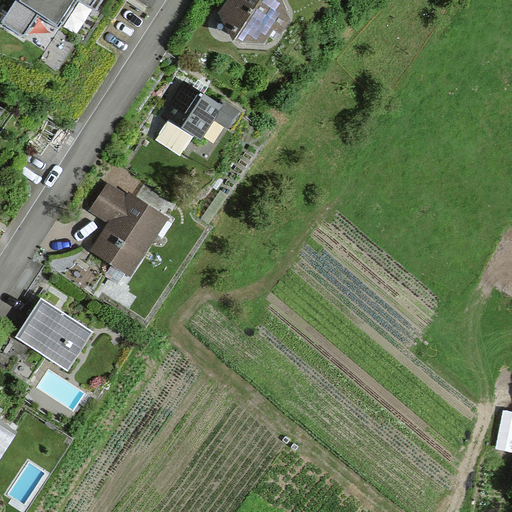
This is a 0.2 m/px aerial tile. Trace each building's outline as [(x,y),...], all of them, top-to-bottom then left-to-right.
[(50,33),(71,0),(16,0),(11,8),(50,33)] [(281,10),(266,0),(231,0),(210,33),(249,58),(281,10)] [(193,142),(216,107),(182,85),(160,120),(193,142)] [(130,269),(161,222),(127,200),(96,247),(130,269)] [(68,376),(94,335),(42,302),(16,343),(68,376)] [(0,464),(18,437),(0,425),(0,464)]
